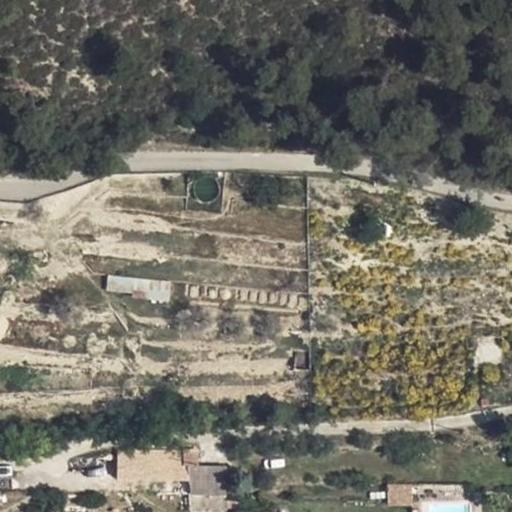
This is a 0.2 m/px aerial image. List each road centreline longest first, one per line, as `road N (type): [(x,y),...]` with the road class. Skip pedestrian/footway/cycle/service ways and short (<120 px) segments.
road 1 (unclassified): [(511,196),(362,169),(140,159),(0,188)]
road 2 (track): [(511,414),(67,452)]
